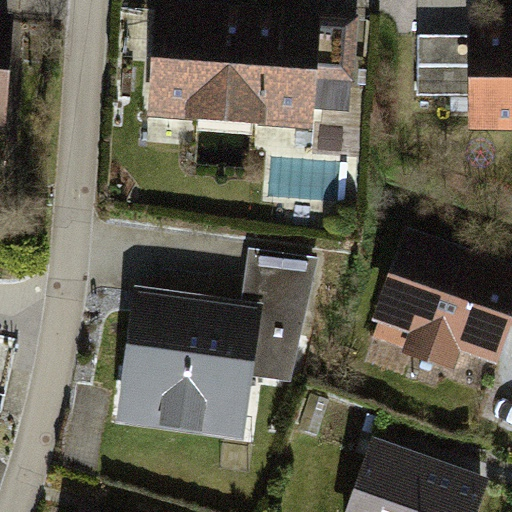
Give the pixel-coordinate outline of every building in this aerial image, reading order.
[(302,20),(162,11),(156,109),(313,119),(314,106),(351,108),(356,19),(302,16),(302,20)] [(11,24),(0,22),(0,119),(4,120),(11,24)] [(480,35),(420,36),(421,96),(481,95),(480,35)] [(511,35),(480,35),(481,95),(481,122),(511,122),(511,35)] [(511,272),(411,238),(384,315),(422,328),(414,351),(452,364),(459,342),(497,355),(509,321),(511,322),(511,272)] [(249,314),(137,298),(126,405),(248,422),(257,343),(294,347),(314,260),(254,252),(249,314)] [(0,336),(0,394),(8,396),(21,341),(0,336)] [(474,511),(484,487),(377,449),(354,511),(474,511)]
